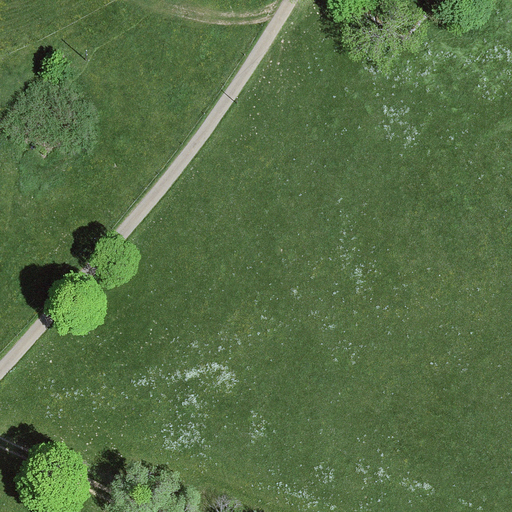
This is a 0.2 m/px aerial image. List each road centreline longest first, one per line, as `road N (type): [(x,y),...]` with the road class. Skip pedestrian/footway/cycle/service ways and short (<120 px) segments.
road 1 (unclassified): [(0,373),(183,164),(292,0)]
road 2 (track): [(0,442),(149,511)]
